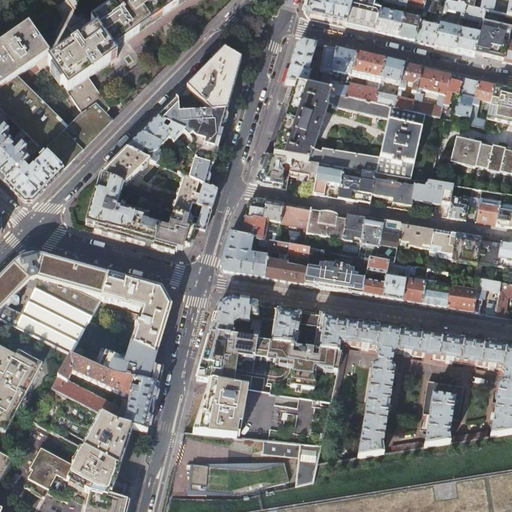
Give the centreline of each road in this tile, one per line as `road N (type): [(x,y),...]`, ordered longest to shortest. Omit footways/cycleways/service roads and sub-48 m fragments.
road 1 (residential): [(28,229),(249,4)]
road 2 (residential): [(202,282),(511,332)]
road 3 (residential): [(229,187),(511,237)]
road 4 (residential): [(511,77),(279,25)]
road 5 (residential): [(202,282),(146,511)]
road 6 (residential): [(202,282),(28,229)]
road 7 (residential): [(279,25),(229,187)]
